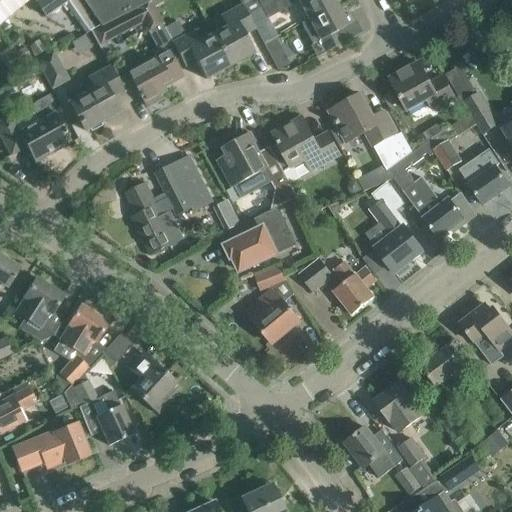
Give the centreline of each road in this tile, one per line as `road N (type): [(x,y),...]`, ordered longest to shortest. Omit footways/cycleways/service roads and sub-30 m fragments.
road 1 (residential): [(39,229),(103,161),(183,112),(300,88),(396,42)]
road 2 (unclassified): [(277,413),(172,313),(39,229)]
road 3 (unclassified): [(277,413),(511,233)]
road 4 (unclassified): [(65,511),(277,413)]
road 5 (unclassified): [(345,511),(277,413)]
